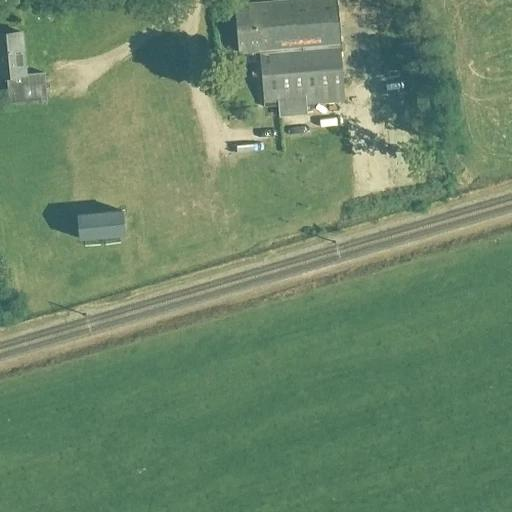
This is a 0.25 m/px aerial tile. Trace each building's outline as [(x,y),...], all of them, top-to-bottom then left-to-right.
[(338,44),(334,0),(281,0),(234,4),(238,52),(258,50),(338,44)] [(29,66),(26,33),(22,33),(22,31),(0,33),(0,77),(7,76),(10,102),(46,98),(44,72),(26,74),(25,67),(29,66)] [(419,55),(418,42),(402,44),(403,56),(419,55)] [(343,100),(338,44),(258,50),(263,106),(277,105),(278,115),(305,113),(304,103),(343,100)] [(67,100),(96,99),(95,83),(66,84),(67,100)] [(54,100),(0,103),(0,199),(60,196),(54,100)] [(128,111),(135,206),(123,207),(125,237),(164,234),(163,225),(199,222),(191,107),(128,111)] [(121,209),(78,213),(80,238),(123,234),(121,209)] [(0,258),(27,258),(27,242),(0,242),(0,258)]
